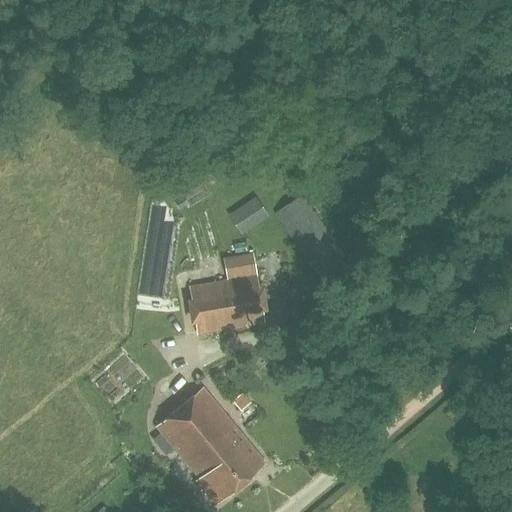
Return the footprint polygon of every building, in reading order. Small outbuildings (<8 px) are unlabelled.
[(317,277),(345,259),(302,194),(273,214),(303,256),(317,277)] [(253,253),(224,259),(227,282),(257,277),(253,253)] [(227,282),(190,288),(198,334),(265,323),(257,277),(227,282)] [(335,302),(331,306),(336,311),(340,307),(335,302)] [(202,388),(177,408),(156,425),(199,477),(196,480),(216,504),(240,484),(264,464),(202,388)] [(252,402),(245,394),(244,392),(232,401),(241,411),(252,402)]
